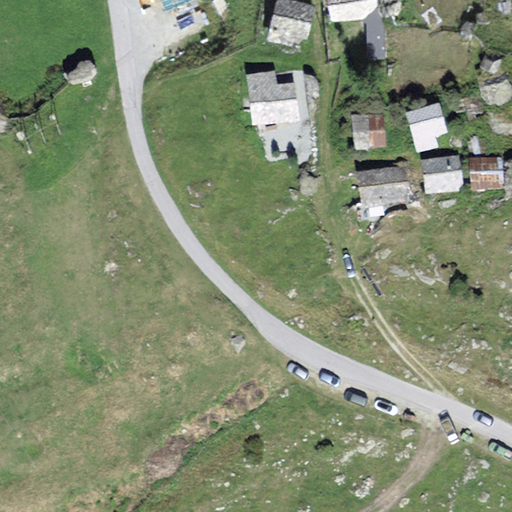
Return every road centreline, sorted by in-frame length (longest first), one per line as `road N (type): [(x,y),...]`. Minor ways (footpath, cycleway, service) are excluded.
road 1 (unclassified): [(117,0),(150,169),(206,265),(280,338),(354,378),(511,438)]
road 2 (track): [(321,0),(335,89),(331,199),(348,270),(398,353),(444,394),(424,461),(379,511)]
